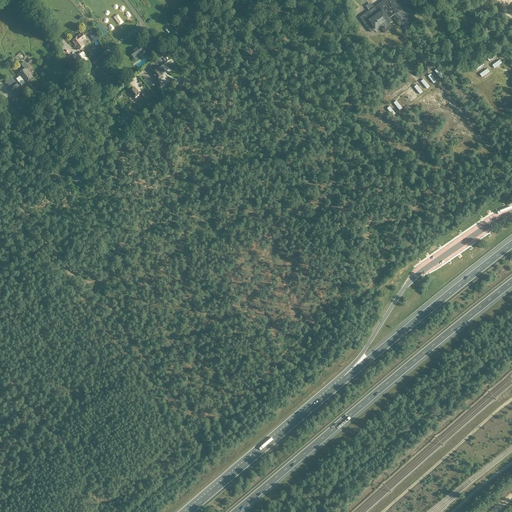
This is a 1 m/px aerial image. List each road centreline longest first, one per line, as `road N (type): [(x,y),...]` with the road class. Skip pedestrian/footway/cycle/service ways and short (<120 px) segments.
road 1 (motorway): [(236,511),(511,283)]
road 2 (motorway): [(511,244),(333,389)]
road 3 (motorway): [(333,389),(189,511)]
road 4 (track): [(511,399),(384,511)]
